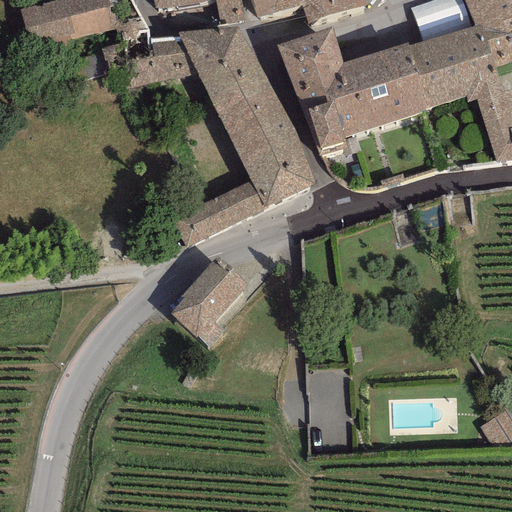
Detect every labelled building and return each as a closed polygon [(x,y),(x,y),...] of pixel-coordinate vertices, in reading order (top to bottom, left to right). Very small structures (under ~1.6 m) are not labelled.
[(101,0),(65,0),(19,13),(30,53),(110,31),(101,0)] [(150,0),(154,13),(213,6),(220,25),(243,21),(239,0),(150,0)] [(247,0),(255,21),(300,12),(305,29),(367,11),(364,0),(247,0)] [(511,0),(460,0),(474,33),(483,30),(494,69),(511,63),(511,0)] [(143,20),(115,27),(120,46),(102,53),(110,76),(117,96),(195,79),(178,41),(149,43),(151,33),(143,20)] [(474,33),(408,54),(427,116),(464,101),(467,107),(474,105),(494,164),(495,168),(511,166),(511,140),(510,134),(511,133),(511,122),(510,117),(511,116),(511,99),(510,94),(502,96),(494,69),(483,30),(474,33)] [(235,33),(178,41),(249,185),(172,223),(187,251),(314,189),(279,109),(235,33)] [(331,34),(277,52),(319,161),(324,159),(347,154),(342,142),(427,116),(408,54),(407,51),(342,70),(331,34)] [(110,76),(102,53),(59,68),(65,88),(110,76)] [(246,294),(214,265),(166,318),(196,345),(199,342),(208,351),(223,335),(215,328),(246,294)] [(511,449),(511,426),(505,414),(479,429),(492,451),(511,449)]
